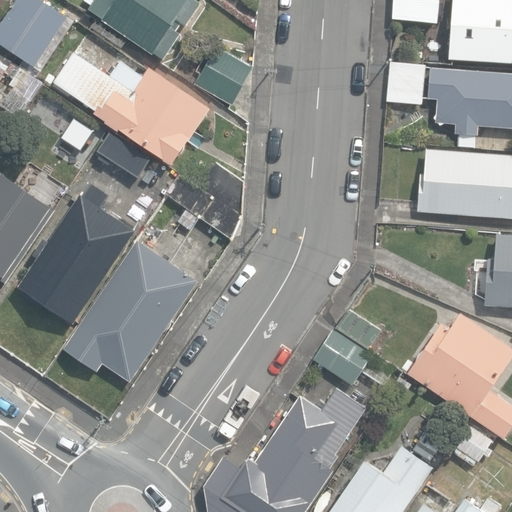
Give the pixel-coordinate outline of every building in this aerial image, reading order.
[(44,0),(17,0),(0,26),(0,40),(37,66),(69,16),(44,0)] [(104,18),(103,20),(155,54),(156,52),(166,59),(184,33),(179,30),(184,22),(189,26),(204,3),(199,0),(85,0),(93,4),(90,9),(104,18)] [(441,0),(394,0),(393,17),(440,21),(441,0)] [(511,0),(453,0),(449,58),(511,62),(511,0)] [(217,45),(196,83),(234,104),(255,66),(217,45)] [(121,129),(173,164),(212,107),(151,67),(144,76),(122,60),(117,67),(114,65),(109,72),(112,74),(111,75),(75,51),(56,81),(97,110),(95,113),(107,121),(106,122),(120,131),(121,129)] [(425,104),(428,64),(392,61),(388,101),(425,104)] [(0,82),(8,70),(0,64),(0,82)] [(511,72),(432,67),(430,98),(439,98),(437,122),(457,123),(456,134),(481,136),(481,126),(495,127),(495,119),(511,120),(511,72)] [(45,84),(33,76),(16,102),(29,110),(45,84)] [(94,141),(37,104),(7,149),(64,186),(94,141)] [(141,177),(152,159),(111,132),(99,150),(141,177)] [(421,173),(419,211),(511,217),(511,154),(428,149),(426,173),(421,173)] [(217,161),(200,185),(243,213),(245,181),(217,161)] [(0,278),(7,283),(57,209),(0,169),(0,278)] [(156,173),(150,169),(144,179),(150,183),(156,173)] [(243,213),(200,185),(182,172),(168,194),(233,238),(238,229),(241,220),(243,213)] [(85,195),(82,192),(50,241),(45,237),(34,254),(39,257),(20,285),(76,323),(120,258),(122,259),(129,249),(127,247),(139,230),(103,206),(111,194),(93,182),(85,195)] [(165,229),(153,221),(144,235),(156,243),(165,229)] [(511,233),(499,233),(497,258),(490,257),(486,304),(511,306),(511,233)] [(200,280),(140,239),(65,348),(99,371),(105,363),(132,381),(200,280)] [(352,308),(339,328),(371,348),(384,328),(352,308)] [(452,327),(444,322),(410,371),(506,437),(511,428),(511,400),(494,389),(511,362),(511,344),(463,311),(452,327)] [(375,353),(335,327),(315,358),(354,384),(375,353)] [(243,467),(226,455),(206,484),(210,511),(309,511),(338,469),(334,467),(341,455),(338,454),(370,407),(338,386),(323,409),(302,394),(257,461),(250,456),(243,467)] [(472,427),(454,456),(479,472),(497,442),(472,427)] [(406,511),(437,467),(404,444),(385,471),(369,460),(332,511),(406,511)] [(441,511),(425,501),(417,511),(498,511),(504,505),(490,495),(482,507),(467,497),(456,511),(441,511)]
